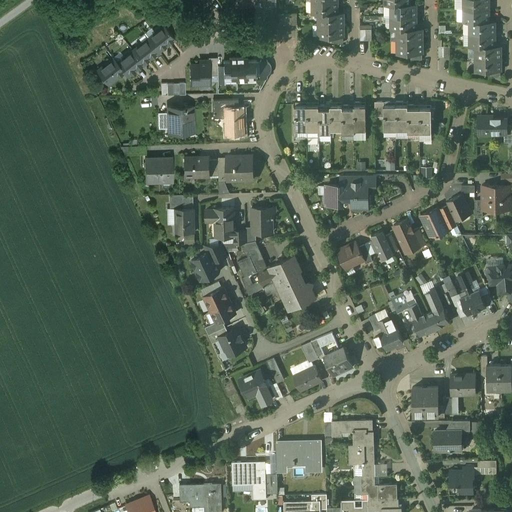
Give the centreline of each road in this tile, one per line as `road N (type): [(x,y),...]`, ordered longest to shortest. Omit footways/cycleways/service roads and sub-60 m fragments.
road 1 (residential): [(375,378),(173,470),(105,491)]
road 2 (residential): [(465,87),(443,184),(313,244)]
road 3 (residential): [(348,318),(276,350),(262,347),(227,272)]
road 4 (residential): [(511,327),(492,327),(375,378)]
road 5 (residential): [(375,378),(436,511)]
